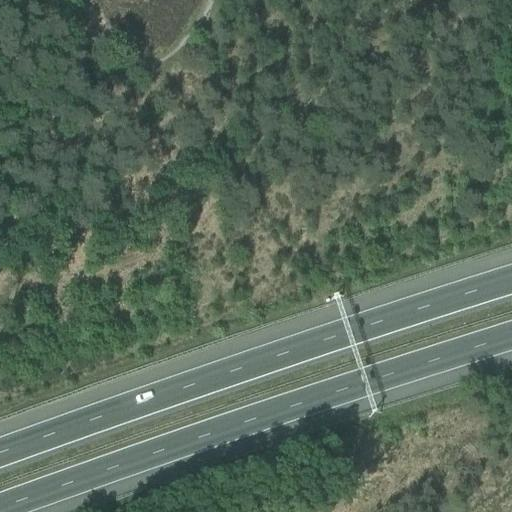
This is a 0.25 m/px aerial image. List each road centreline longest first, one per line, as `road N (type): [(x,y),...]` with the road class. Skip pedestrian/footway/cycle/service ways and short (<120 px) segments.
road 1 (motorway): [(511,280),(0,454)]
road 2 (motorway): [(0,509),(511,337)]
road 3 (track): [(163,511),(511,398)]
road 4 (track): [(141,71),(328,279)]
